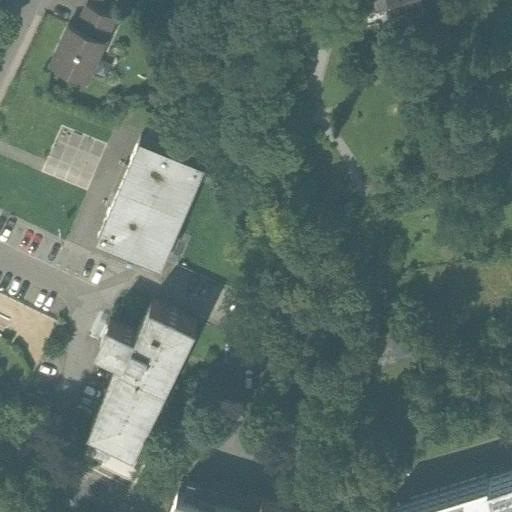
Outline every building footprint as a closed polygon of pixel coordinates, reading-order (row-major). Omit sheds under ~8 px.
[(359,0),(360,2),(368,0),(406,0),(409,13),(423,10),(421,0),(359,0)] [(81,15),(110,28),(115,16),(87,3),(81,15)] [(110,28),(81,15),(77,24),(69,21),(51,60),(58,63),(57,65),(59,70),(67,74),(72,72),(73,70),(88,76),(110,28)] [(115,193),(97,236),(162,264),(206,163),(198,159),(200,153),(191,150),(189,155),(141,135),(115,193)] [(334,209),(340,219),(357,210),(351,200),(334,209)] [(364,287),(352,289),(358,322),(370,321),(364,287)] [(197,321),(152,298),(137,330),(110,316),(97,342),(105,347),(123,356),(93,417),(90,422),(135,445),(197,321)] [(283,418),(287,361),(270,353),(258,377),(263,379),(257,391),(262,393),(256,404),(283,418)] [(137,475),(147,452),(113,437),(103,461),(137,475)] [(425,482),(388,492),(394,511),(311,511),(273,498),(263,495),(257,511),(251,511),(192,492),(177,487),(169,511),(511,511),(511,459),(504,461),(425,482)]
